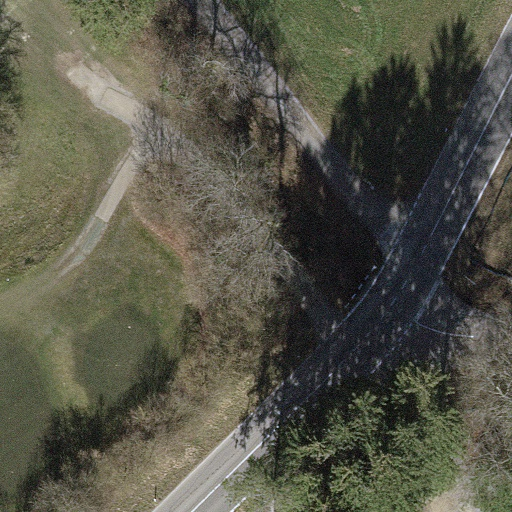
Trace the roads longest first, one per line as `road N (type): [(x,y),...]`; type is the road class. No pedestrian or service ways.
road 1 (track): [(200,0),(427,253)]
road 2 (unclassified): [(196,511),(392,305)]
road 3 (unclassified): [(392,305),(427,253),(511,83)]
road 4 (unclassified): [(392,305),(415,324),(452,336),(511,334)]
